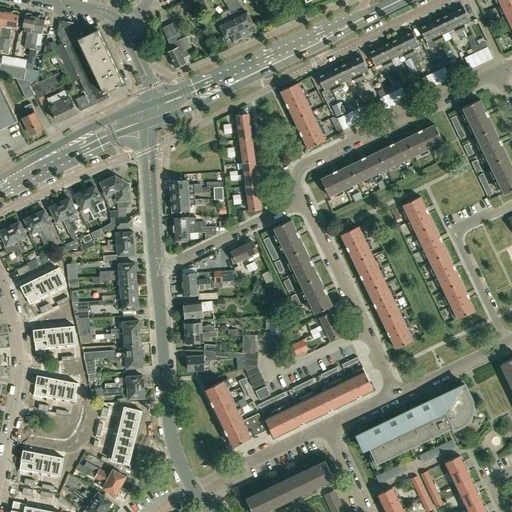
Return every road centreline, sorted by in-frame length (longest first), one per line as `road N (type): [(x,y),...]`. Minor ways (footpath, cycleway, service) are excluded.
road 1 (residential): [(301,202),(295,177),(304,163),(497,71)]
road 2 (residential): [(213,83),(277,84),(443,0)]
road 3 (tertiary): [(194,490),(166,410),(156,265)]
road 4 (residential): [(395,395),(301,202)]
road 5 (residential): [(0,486),(19,379),(15,324),(0,279)]
road 6 (residential): [(506,342),(457,236),(511,205)]
road 7 (residential): [(0,214),(91,168),(147,151)]
road 8 (residential): [(156,265),(301,202)]
road 9 (primary): [(213,83),(357,20)]
road 10 (residential): [(194,490),(324,426)]
road 11 (primary): [(22,176),(149,112)]
road 12 (residential): [(395,395),(506,342)]
